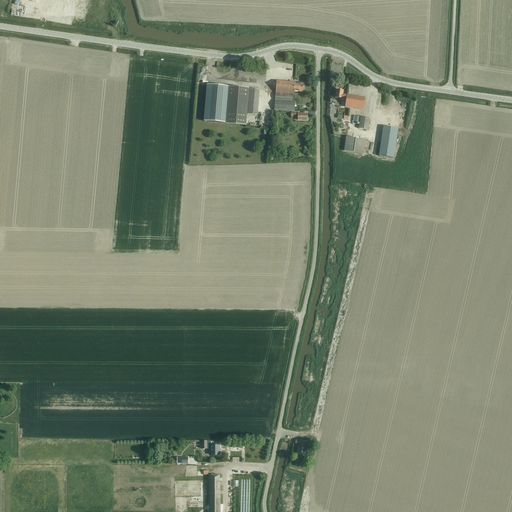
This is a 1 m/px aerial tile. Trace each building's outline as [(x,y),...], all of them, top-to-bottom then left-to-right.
[(276,81),(275,100),(274,110),(294,112),(295,102),(292,102),(293,94),(294,91),(302,92),(303,84),(294,83),(276,81)] [(208,85),(205,121),(226,123),(246,125),(247,114),(257,115),(258,103),(259,90),(249,89),(229,87),(208,85)] [(363,110),(365,98),(347,95),(342,95),(343,91),(337,90),(335,98),(346,99),(345,107),(363,110)] [(359,122),(359,129),(367,130),(369,118),(360,117),(359,122)] [(394,158),(398,128),(383,126),(378,156),(394,158)] [(346,137),(344,151),(363,154),(365,140),(346,137)] [(305,455),(307,442),(299,440),(296,453),(305,455)] [(203,441),(201,441),(201,449),(208,449),(208,455),(210,455),(220,455),(220,446),(219,446),(219,443),(216,443),(215,446),(211,446),(211,444),(211,441),(208,441),(203,441)] [(209,511),(219,511),(220,475),(209,475),(209,511)]
